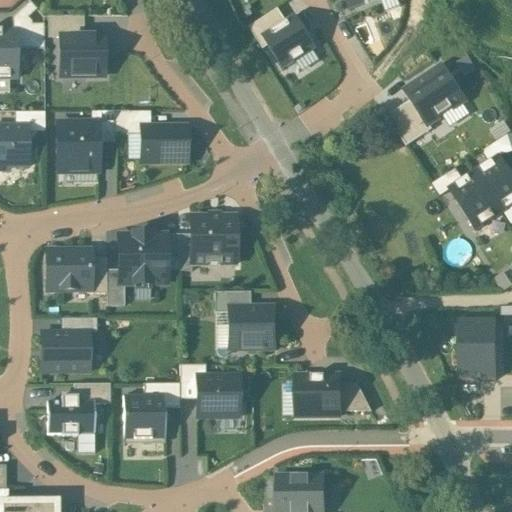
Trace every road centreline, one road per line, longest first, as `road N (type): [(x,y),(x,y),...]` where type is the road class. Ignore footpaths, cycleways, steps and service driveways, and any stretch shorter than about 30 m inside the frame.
road 1 (unclassified): [(438,444),(371,305),(278,148)]
road 2 (residential): [(230,172),(8,242)]
road 3 (residential): [(0,394),(14,429),(63,483),(132,504),(170,503)]
road 4 (residential): [(230,172),(314,354)]
road 5 (residential): [(278,148),(354,90),(351,66),(315,0)]
road 6 (residential): [(138,21),(146,49),(230,172)]
road 7 (unclassified): [(278,148),(191,0)]
road 8 (residential): [(0,394),(17,350),(8,242)]
